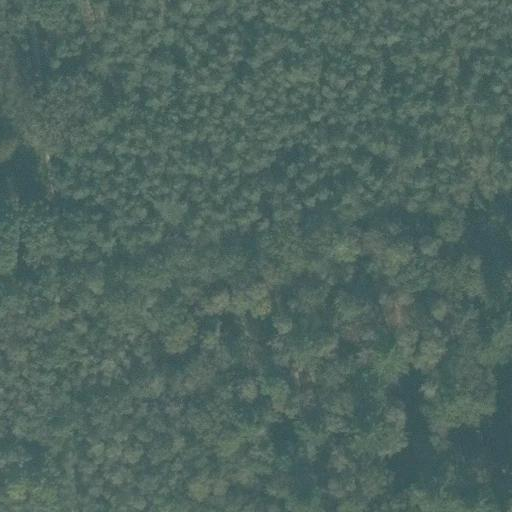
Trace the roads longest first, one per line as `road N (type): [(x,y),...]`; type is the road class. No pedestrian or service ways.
road 1 (track): [(29,0),(90,511)]
road 2 (track): [(64,260),(511,196)]
